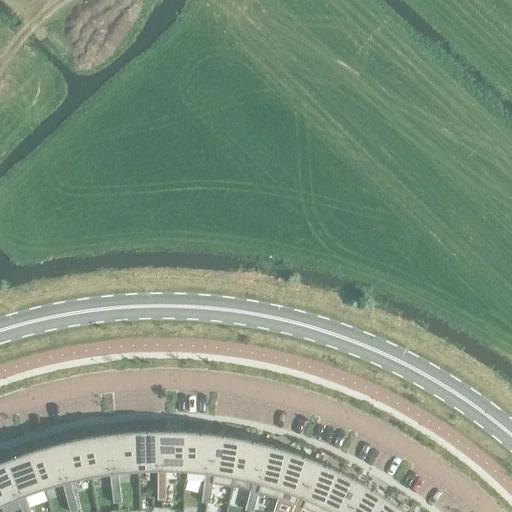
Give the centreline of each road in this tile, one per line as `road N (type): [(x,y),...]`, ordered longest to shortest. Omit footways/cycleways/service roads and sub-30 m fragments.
road 1 (secondary): [(511,435),(416,371),(291,321),(136,304),(0,330)]
road 2 (residential): [(488,511),(404,443),(353,417),(247,385),(144,377),(70,385),(0,406)]
